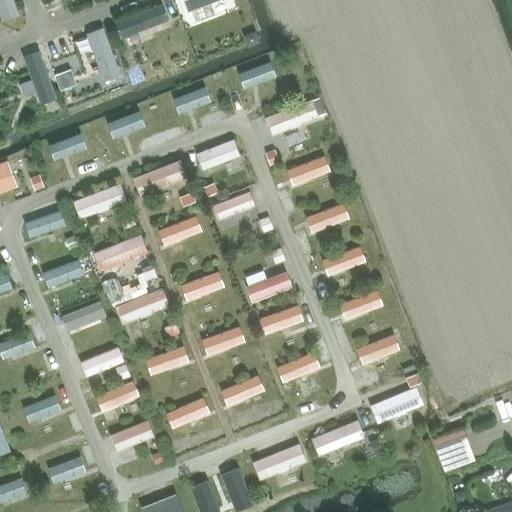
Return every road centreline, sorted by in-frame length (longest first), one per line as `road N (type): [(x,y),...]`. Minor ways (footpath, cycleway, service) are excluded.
road 1 (unknown): [(116,511),(14,237),(238,138),(260,160)]
road 2 (unknown): [(260,160),(343,381),(347,420),(322,438),(137,511)]
